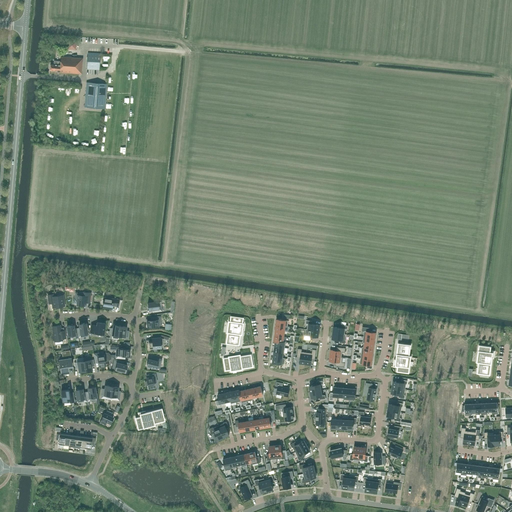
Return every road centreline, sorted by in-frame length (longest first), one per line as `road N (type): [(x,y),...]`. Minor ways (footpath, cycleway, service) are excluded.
road 1 (tertiary): [(0,331),(25,26)]
road 2 (residential): [(321,444),(375,440),(385,386),(377,372)]
